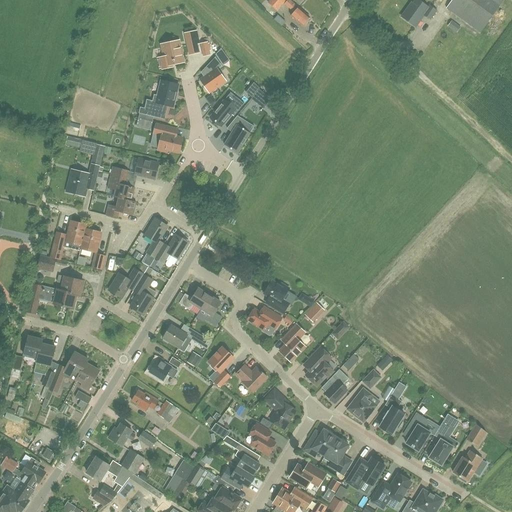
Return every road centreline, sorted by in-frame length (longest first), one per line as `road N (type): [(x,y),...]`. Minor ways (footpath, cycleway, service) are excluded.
road 1 (residential): [(316,407),(234,329),(243,305),(236,294),(186,263)]
road 2 (tertiary): [(243,171),(347,8)]
road 3 (track): [(58,135),(16,319)]
road 4 (tertiary): [(29,511),(125,361)]
road 5 (residential): [(466,493),(316,407)]
road 6 (track): [(416,73),(511,162)]
road 7 (residential): [(252,511),(316,407)]
